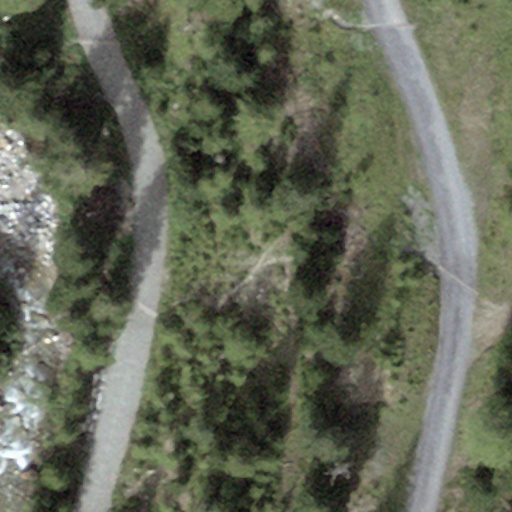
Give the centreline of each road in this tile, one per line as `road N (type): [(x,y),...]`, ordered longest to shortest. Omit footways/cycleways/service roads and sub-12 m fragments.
road 1 (track): [(93,511),(158,247),(157,186),(144,128),(83,0)]
road 2 (track): [(374,0),(470,256),(460,369),(431,511)]
